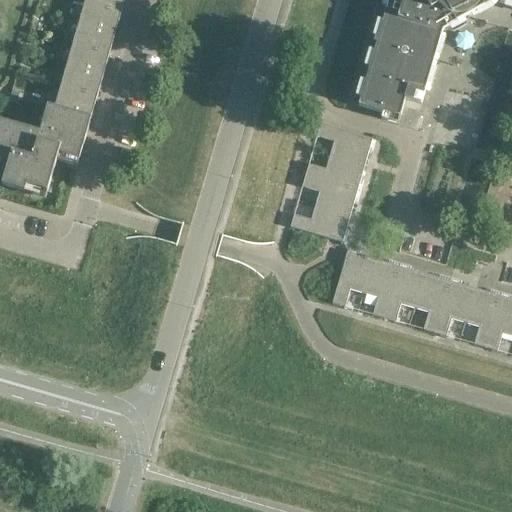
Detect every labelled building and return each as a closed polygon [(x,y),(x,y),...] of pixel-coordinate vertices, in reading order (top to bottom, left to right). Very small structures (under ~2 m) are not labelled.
[(122,0),(85,0),(84,4),(121,15),(124,2),(122,2),(122,0)] [(511,0),(383,0),(382,7),(386,9),(382,23),(378,22),(373,37),(377,39),(373,53),(369,52),(364,67),(369,69),(365,83),(360,82),(356,97),(360,98),(358,107),(382,114),(380,120),(398,125),(404,100),(421,105),(426,85),(431,87),(435,71),(431,70),(434,57),(435,55),(439,57),(444,41),(439,40),(442,32),(449,28),(452,34),(466,27),(462,21),(476,13),(478,17),(492,9),(490,5),(497,1),(505,4),(504,8),(511,10),(511,0)] [(121,15),(84,4),(78,25),(113,35),(115,27),(117,27),(121,15)] [(113,35),(78,25),(72,46),(109,56),(112,44),(110,43),(113,35)] [(109,56),(72,46),(66,67),(101,76),(103,68),(105,69),(109,56)] [(101,76),(66,67),(60,87),(97,98),(100,85),(98,85),(101,76)] [(97,98),(60,87),(55,108),(47,106),(40,132),(0,120),(0,161),(8,164),(2,186),(25,193),(26,187),(47,193),(56,161),(72,166),(74,159),(79,160),(91,117),(89,117),(91,110),(93,110),(97,98)] [(12,93),(9,103),(18,106),(21,95),(12,93)] [(372,140),(320,125),(316,138),(333,143),(329,157),(364,167),(372,140)] [(364,167),(329,157),(325,171),(308,166),(305,177),(357,192),(364,167)] [(357,192),(305,177),(301,189),(319,194),(315,207),(349,217),(357,192)] [(349,217),(315,207),(311,221),(293,216),(290,229),(342,244),(349,217)] [(373,261),(347,253),(332,305),(344,309),(349,291),(363,295),(373,261)] [(398,268),(373,261),(363,295),(377,299),(372,317),(384,320),(398,268)] [(424,275),(398,268),(384,320),(395,323),(400,306),(414,310),(424,275)] [(449,283),(424,275),(414,310),(428,314),(423,331),(434,335),(449,283)] [(475,290),(449,283),(434,335),(446,338),(451,321),(465,325),(475,290)] [(500,297),(475,290),(465,325),(478,329),(473,346),(485,349),(500,297)] [(511,300),(500,297),(485,349),(496,352),(501,335),(511,338),(511,300)]
